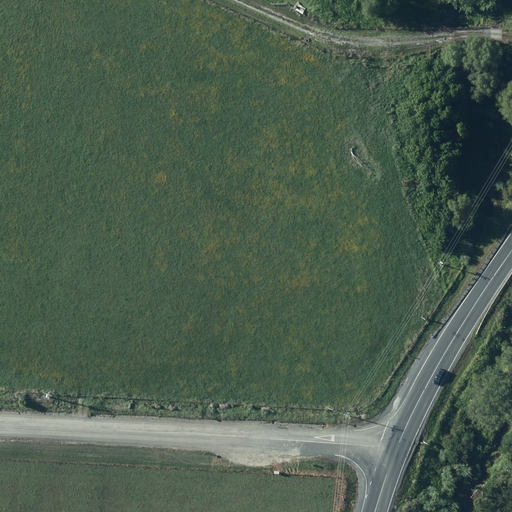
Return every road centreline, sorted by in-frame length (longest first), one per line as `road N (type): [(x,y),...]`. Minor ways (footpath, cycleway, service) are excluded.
road 1 (unclassified): [(396,447),(0,422)]
road 2 (unknown): [(511,35),(353,39),(244,0)]
road 3 (secondary): [(511,251),(396,447)]
